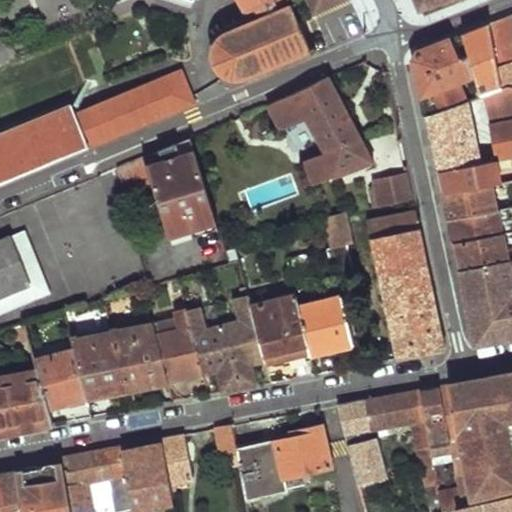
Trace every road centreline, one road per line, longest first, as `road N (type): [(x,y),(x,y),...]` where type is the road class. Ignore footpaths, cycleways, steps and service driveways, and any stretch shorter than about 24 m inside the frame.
road 1 (residential): [(0,453),(461,367)]
road 2 (residential): [(0,195),(391,35)]
road 3 (residential): [(461,367),(391,35)]
road 4 (residential): [(506,0),(391,35)]
